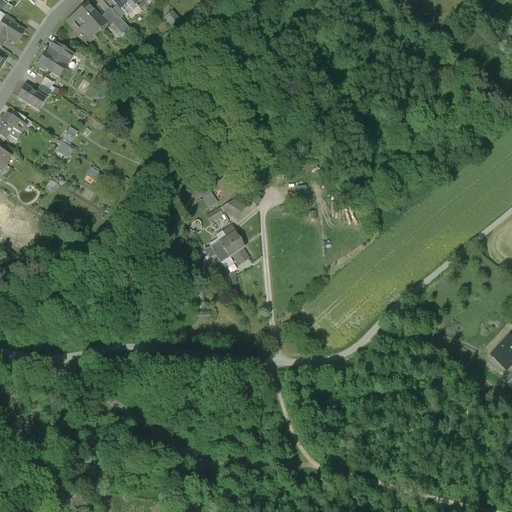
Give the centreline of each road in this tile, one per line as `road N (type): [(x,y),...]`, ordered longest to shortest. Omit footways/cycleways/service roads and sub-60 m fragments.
road 1 (unclassified): [(361,342),(327,361),(274,365),(131,348),(52,360),(0,350)]
road 2 (track): [(274,365),(276,389),(310,464),(511,511)]
road 3 (track): [(511,212),(361,342)]
road 4 (unknown): [(42,511),(49,449),(30,414),(52,360)]
road 5 (residential): [(0,99),(50,17),(70,0)]
